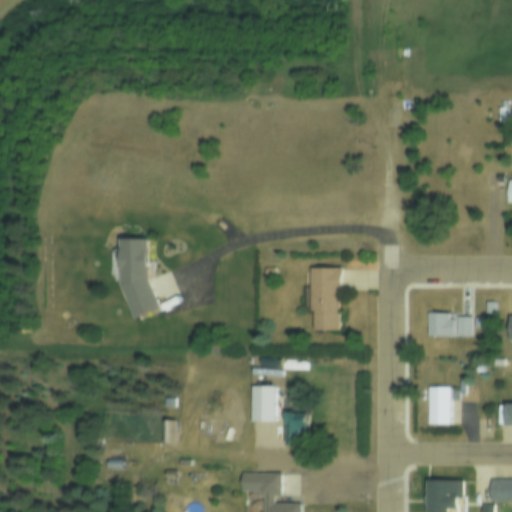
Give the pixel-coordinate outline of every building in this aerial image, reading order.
[(495,109),(507,109),(507,124),(495,124),(495,109)] [(119,239),(145,239),(145,276),(161,308),(134,321),(119,290),(119,239)] [(308,269),(337,269),(338,331),(311,331),(311,313),(308,313),(308,269)] [(484,302),(493,301),(493,314),(484,314),(484,302)] [(426,313),(448,313),(448,320),(453,320),(453,336),(426,336),(426,313)] [(456,324),(464,324),(464,334),(456,334),(456,324)] [(273,387),(273,424),(250,424),(249,387),(273,387)] [(426,387),(448,387),(448,424),(426,424),(426,387)] [(284,414),(305,414),(305,439),(297,439),(297,450),(284,451),(284,414)] [(160,422),(173,422),(173,446),(160,446),(160,422)] [(239,472),(279,471),(279,496),(273,496),(273,503),(299,503),(299,511),(262,511),(262,497),(256,497),(256,490),(239,490),(239,472)] [(489,477),(511,477),(511,500),(489,500),(489,477)] [(426,511),(426,480),(460,480),(460,497),(455,497),(455,509),(449,509),(449,511),(426,511)] [(480,511),(480,502),(491,502),(491,511),(480,511)]
